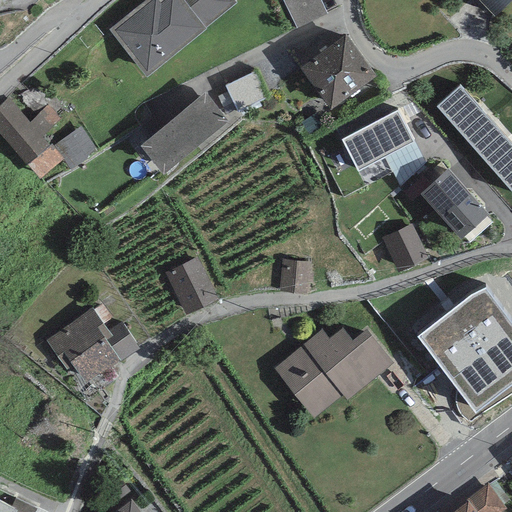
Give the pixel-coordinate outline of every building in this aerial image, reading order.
[(147,0),(110,30),(146,76),(205,29),(204,28),(235,3),(232,0),(147,0)] [(321,0),(283,0),(296,26),(327,11),(321,0)] [(511,0),(480,0),(494,16),(511,0)] [(345,26),(300,59),(331,101),(376,68),(345,26)] [(254,70),(225,83),(228,90),(236,106),(237,108),(266,94),(254,70)] [(511,135),(459,80),(437,100),(511,180),(511,135)] [(205,82),(140,136),(163,164),(228,109),(216,96),(205,82)] [(236,106),(228,90),(216,96),(228,109),(236,106)] [(0,131),(40,174),(62,153),(53,143),(42,133),(61,117),(48,105),(29,117),(8,95),(0,102),(0,131)] [(397,101),(342,131),(358,163),(413,133),(397,101)] [(81,123),(53,143),(62,153),(71,165),(96,147),(81,123)] [(422,184),(420,185),(423,188),(460,229),(486,204),(448,160),(422,184)] [(411,198),(423,188),(420,185),(422,184),(416,178),(403,189),(411,198)] [(410,220),(381,236),(399,269),(428,253),(410,220)] [(195,251),(164,269),(187,309),(218,291),(195,251)] [(311,260),(282,257),(279,287),(308,290),(311,260)] [(485,261),(471,265),(476,279),(490,274),(485,261)] [(110,328),(94,304),(45,337),(68,371),(78,365),(86,377),(138,343),(122,319),(110,328)] [(321,327),(274,364),(314,414),(343,390),(347,395),(395,356),(367,321),(350,334),(342,323),(327,335),(321,327)] [(489,480),(469,495),(482,511),(494,511),(506,504),(489,480)] [(0,511),(32,511),(35,507),(0,489),(0,511)] [(482,511),(469,495),(468,493),(443,511),(482,511)] [(145,511),(131,494),(107,511),(145,511)]
